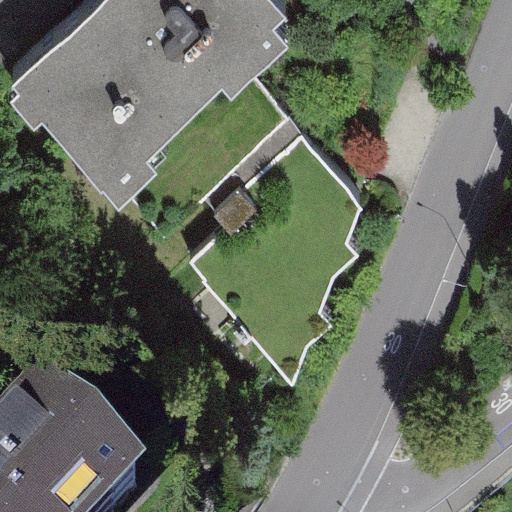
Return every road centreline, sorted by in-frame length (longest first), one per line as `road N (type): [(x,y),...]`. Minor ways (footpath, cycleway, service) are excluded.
road 1 (tertiary): [(511,30),(364,403),(308,498)]
road 2 (residential): [(308,498),(387,504),(419,488),(511,402)]
